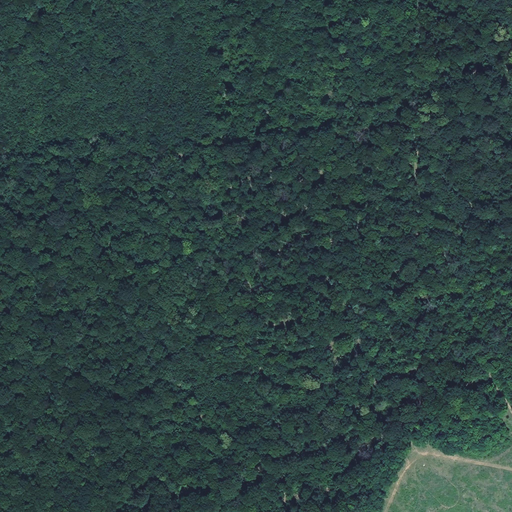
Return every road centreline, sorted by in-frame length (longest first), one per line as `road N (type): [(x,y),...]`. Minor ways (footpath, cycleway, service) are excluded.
road 1 (track): [(288,511),(224,154)]
road 2 (track): [(198,0),(224,154),(375,125),(415,129)]
road 3 (track): [(511,411),(421,199),(415,129)]
road 4 (track): [(415,129),(415,0)]
